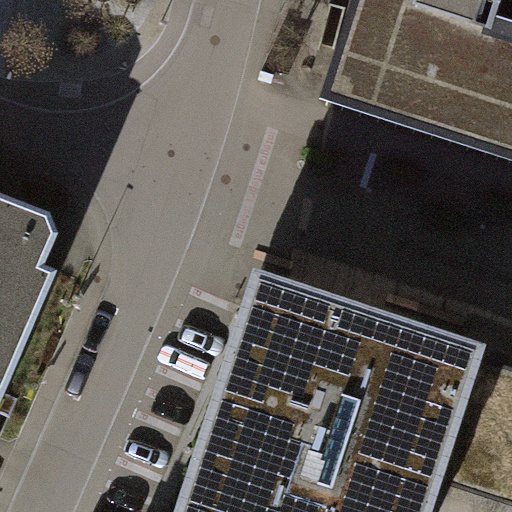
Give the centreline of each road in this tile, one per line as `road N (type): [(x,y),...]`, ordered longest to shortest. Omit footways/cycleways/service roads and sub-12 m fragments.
road 1 (residential): [(182,152),(131,305),(42,511)]
road 2 (residential): [(511,257),(182,152)]
road 3 (residential): [(182,152),(48,148),(0,128)]
road 4 (residential): [(221,0),(182,152)]
